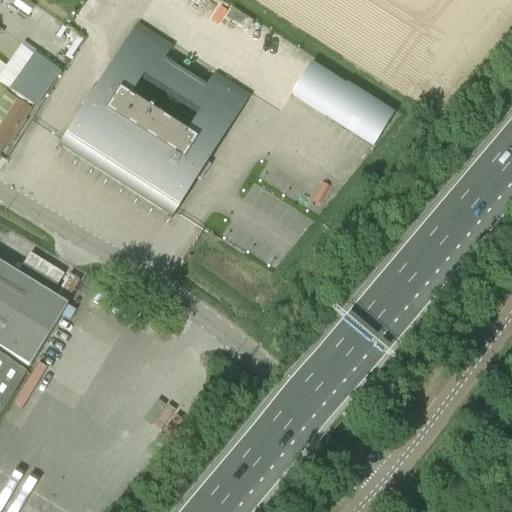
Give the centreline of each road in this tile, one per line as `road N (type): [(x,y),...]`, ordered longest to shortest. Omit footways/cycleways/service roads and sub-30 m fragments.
road 1 (tertiary): [(386,476),(235,336),(0,190)]
road 2 (motorway): [(208,511),(511,151)]
road 3 (tertiary): [(386,476),(511,315)]
